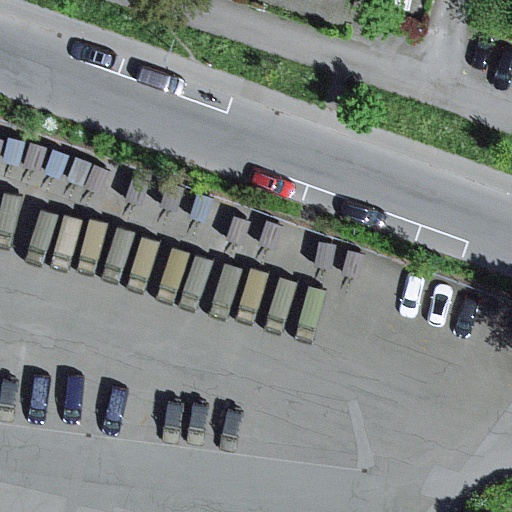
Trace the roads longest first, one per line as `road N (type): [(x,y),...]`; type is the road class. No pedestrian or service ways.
road 1 (tertiary): [(511,227),(0,48)]
road 2 (residential): [(432,91),(153,0)]
